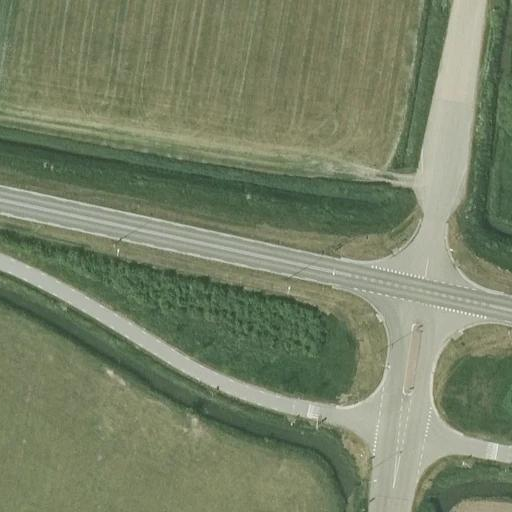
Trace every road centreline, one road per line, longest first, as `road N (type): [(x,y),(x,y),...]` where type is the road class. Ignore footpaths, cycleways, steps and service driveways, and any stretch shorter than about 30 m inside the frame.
road 1 (unclassified): [(401,433),(209,380),(0,265)]
road 2 (secondary): [(422,289),(0,201)]
road 3 (unclassified): [(422,289),(470,0)]
road 4 (unclassified): [(401,433),(422,289)]
